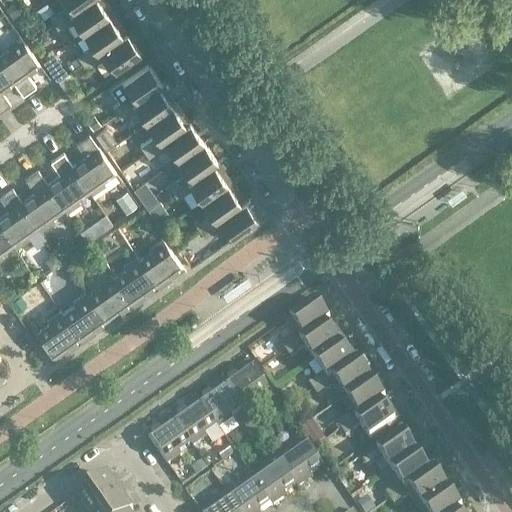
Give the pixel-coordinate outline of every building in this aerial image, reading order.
[(85,0),(59,0),(63,5),(48,16),(53,23),(85,0)] [(111,11),(103,0),(85,0),(53,23),(58,30),(73,19),(82,32),(111,11)] [(12,1),(5,6),(13,16),(19,12),(12,1)] [(125,31),(111,11),(82,32),(91,45),(76,55),(81,62),(125,31)] [(81,62),(71,69),(76,76),(101,58),(110,72),(139,51),(125,31),(81,62)] [(0,53),(0,63),(13,82),(22,95),(35,85),(28,76),(25,78),(23,75),(39,63),(19,35),(5,46),(7,49),(0,53)] [(146,61),(117,82),(109,87),(118,101),(111,106),(116,112),(161,81),(146,61)] [(0,110),(10,103),(3,94),(0,95),(0,90),(13,82),(0,63),(0,110)] [(174,101),(161,81),(116,112),(121,119),(136,109),(145,121),(174,101)] [(188,120),(174,101),(145,121),(154,134),(139,145),(144,152),(188,120)] [(93,114),(85,119),(92,129),(99,124),(93,114)] [(202,140),(188,120),(144,152),(149,158),(164,148),(173,161),(202,140)] [(105,126),(95,133),(105,147),(115,140),(105,126)] [(72,165),(89,190),(91,193),(105,183),(103,180),(115,171),(88,134),(75,143),(82,153),(85,151),(87,154),(72,165)] [(216,160),(202,140),(173,161),(182,173),(167,184),(172,191),(216,160)] [(46,183),(64,208),(66,211),(80,201),(78,198),(89,190),(72,165),(62,152),(49,161),(56,171),(60,169),(62,172),(46,183)] [(230,179),(216,160),(172,191),(176,198),(191,187),(200,200),(230,179)] [(21,201),(38,226),(40,229),(54,219),(52,216),(64,208),(46,183),(37,170),(24,179),(31,189),(34,187),(36,190),(21,201)] [(244,199),(230,179),(200,200),(209,213),(194,223),(199,230),(244,199)] [(0,215),(0,225),(13,244),(15,247),(29,237),(27,234),(38,226),(21,201),(11,188),(0,195),(0,199),(5,207),(9,205),(11,208),(0,215)] [(128,192),(117,200),(125,211),(136,204),(128,192)] [(258,219),(244,199),(199,230),(204,237),(219,226),(229,240),(258,219)] [(167,212),(156,220),(161,228),(173,220),(167,212)] [(1,252),(13,244),(0,225),(0,257),(3,255),(1,252)] [(88,225),(80,231),(87,241),(95,236),(88,225)] [(74,235),(74,240),(79,248),(87,242),(79,231),(74,235)] [(138,259),(155,284),(158,287),(167,280),(165,277),(182,266),(162,238),(147,248),(150,251),(138,259)] [(48,257),(47,263),(51,269),(61,262),(55,253),(48,257)] [(113,277),(130,302),(132,305),(142,298),(140,295),(155,284),(138,259),(136,256),(122,266),(124,269),(113,277)] [(87,295),(104,320),(107,323),(116,316),(114,313),(130,302),(113,277),(110,274),(96,284),(99,287),(87,295)] [(62,313),(79,338),(81,341),(91,334),(89,331),(104,320),(87,295),(85,292),(71,302),(73,305),(62,313)] [(19,295),(9,302),(16,312),(26,305),(19,295)] [(280,345),(285,352),(330,321),(315,301),(286,321),(296,335),(280,345)] [(48,323),(36,331),(55,359),(65,352),(63,349),(79,338),(62,313),(59,310),(45,320),(48,323)] [(343,341),(330,321),(285,352),(290,359),(305,349),(314,361),(343,341)] [(357,360),(343,341),(314,361),(323,374),(308,385),(313,392),(357,360)] [(371,380),(357,360),(313,392),(318,398),(333,388),(342,401),(371,380)] [(225,383),(242,408),(245,411),(259,401),(256,398),(269,390),(249,362),(239,369),(241,372),(225,383)] [(200,401),(217,426),(219,429),(233,419),(231,416),(242,408),(225,383),(223,380),(213,387),(215,390),(200,401)] [(385,400),(371,380),(342,401),(351,413),(336,424),(341,431),(385,400)] [(174,419),(191,444),(194,447),(208,437),(205,434),(217,426),(200,401),(197,398),(188,405),(190,408),(174,419)] [(399,420),(385,400),(341,431),(345,438),(360,427),(370,440),(399,420)] [(180,452),(191,444),(174,419),(172,416),(162,423),(164,426),(148,437),(168,465),(182,455),(180,452)] [(248,417),(242,422),(252,436),(258,431),(248,417)] [(303,430),(309,439),(319,431),(313,422),(303,430)] [(382,457),(391,470),(420,450),(406,430),(362,461),(367,468),(382,457)] [(279,460),(297,485),(299,488),(309,481),(306,478),(323,467),(303,439),(289,449),(291,452),(279,460)] [(434,469),(420,450),(391,470),(400,483),(385,494),(390,501),(434,469)] [(254,478),(271,503),(273,506),(283,499),(281,496),(297,485),(279,460),(277,457),(263,467),(265,470),(254,478)] [(192,469),(197,476),(207,469),(202,462),(192,469)] [(448,489),(434,469),(390,501),(395,508),(410,497),(419,510),(448,489)] [(228,496),(239,511),(258,511),(271,503),(254,478),(252,475),(238,485),(240,488),(228,496)] [(78,496),(89,511),(94,511),(120,494),(107,476),(78,496)] [(457,511),(462,509),(448,489),(419,510),(420,511),(457,511)] [(239,511),(228,496),(226,493),(212,503),(214,506),(205,511),(239,511)] [(131,511),(133,511),(120,494),(94,511),(131,511)] [(367,498),(358,504),(363,511),(372,511),(375,510),(367,498)]
